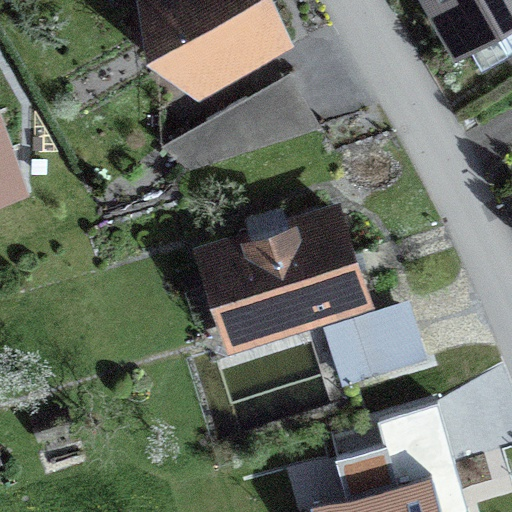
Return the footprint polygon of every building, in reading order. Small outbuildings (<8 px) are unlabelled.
[(136,0),(142,30),(129,38),(151,74),(165,65),(198,95),(293,40),(278,0),(136,0)] [(511,0),(424,0),(452,53),(469,44),(487,78),(511,65),(511,0)] [(161,141),(188,167),(322,125),(290,68),(161,141)] [(0,195),(29,186),(0,99),(0,195)] [(227,350),(375,302),(339,193),(294,207),(296,214),(287,217),(282,202),(245,214),(249,228),(240,231),(238,225),(192,240),(227,350)] [(342,382),(427,355),(408,295),(323,322),(342,382)] [(67,402),(29,415),(38,440),(76,427),(67,402)]
